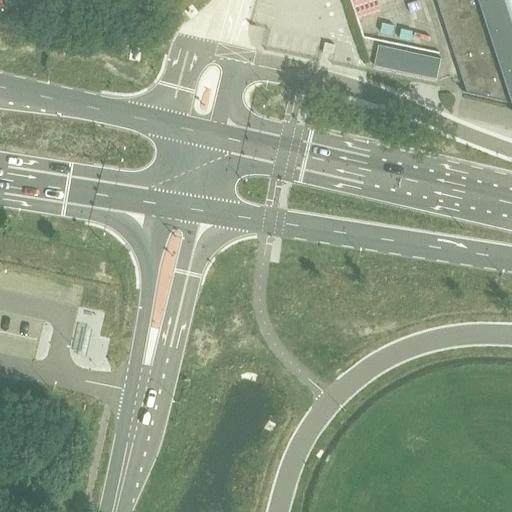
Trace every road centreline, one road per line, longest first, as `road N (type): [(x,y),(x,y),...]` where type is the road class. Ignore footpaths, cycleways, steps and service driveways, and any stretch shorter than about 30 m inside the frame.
road 1 (unclassified): [(511,337),(433,341),(365,371),(301,443),(276,511)]
road 2 (primary): [(198,210),(511,262)]
road 3 (primary): [(511,201),(217,137)]
road 4 (unclassified): [(511,150),(354,87),(233,59)]
road 5 (primary): [(172,125),(0,85)]
road 6 (unclassified): [(145,375),(163,353),(198,210)]
road 7 (unclassified): [(162,204),(138,348),(145,375)]
road 8 (primary): [(0,179),(162,204)]
road 9 (unclassified): [(114,511),(145,375)]
